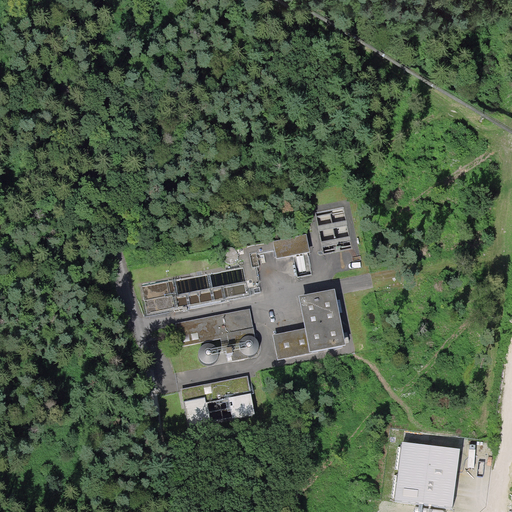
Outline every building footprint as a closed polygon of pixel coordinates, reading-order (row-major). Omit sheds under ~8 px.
[(345,208),(315,214),(323,256),(353,250),(345,208)] [(297,277),(312,274),(307,251),(313,250),(309,231),(222,248),(226,267),(292,254),(297,277)] [(255,263),(143,286),(150,317),(262,295),(255,263)] [(335,290),(299,297),(305,329),(274,336),(278,359),(347,346),(335,290)] [(250,308),(174,324),(179,349),(200,344),(205,363),(260,351),(250,308)] [(247,378),(183,392),(192,432),(256,418),(247,378)] [(449,508),(456,453),(400,446),(394,502),(449,508)]
